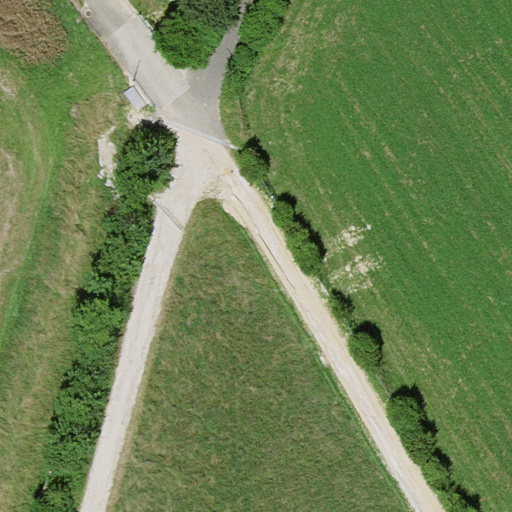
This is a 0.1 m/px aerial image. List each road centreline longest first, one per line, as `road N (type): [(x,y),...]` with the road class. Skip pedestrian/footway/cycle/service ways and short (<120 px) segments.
road 1 (track): [(427,511),(200,144),(95,0)]
road 2 (track): [(101,511),(200,144),(273,0)]
